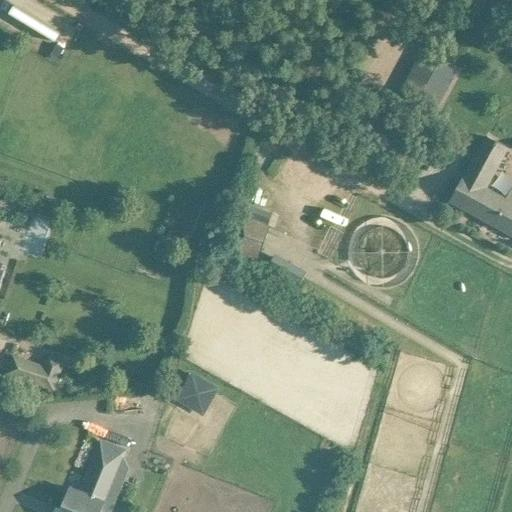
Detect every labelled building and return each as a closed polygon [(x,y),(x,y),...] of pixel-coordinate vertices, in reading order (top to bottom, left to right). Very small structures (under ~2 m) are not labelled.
[(487,2),(474,27),(487,34),(500,9),(487,2)] [(480,32),(474,43),(490,52),(496,41),(480,32)] [(460,184),(451,202),(511,235),(511,192),(510,191),(506,199),(486,187),(507,150),(486,138),(460,184)] [(204,242),(215,210),(194,200),(182,232),(204,242)] [(270,226),(269,226),(273,213),(249,205),(245,218),(243,217),(232,250),(258,259),(270,226)] [(326,244),(338,249),(349,223),(337,218),(326,244)] [(268,266),(266,269),(298,287),(300,283),(306,272),(275,254),(268,266)] [(6,375),(55,391),(65,361),(48,356),(45,366),(13,355),(6,375)] [(192,373),(177,399),(203,415),(219,389),(192,373)] [(110,511),(113,505),(104,502),(124,452),(101,442),(80,492),(71,488),(61,511),(110,511)]
